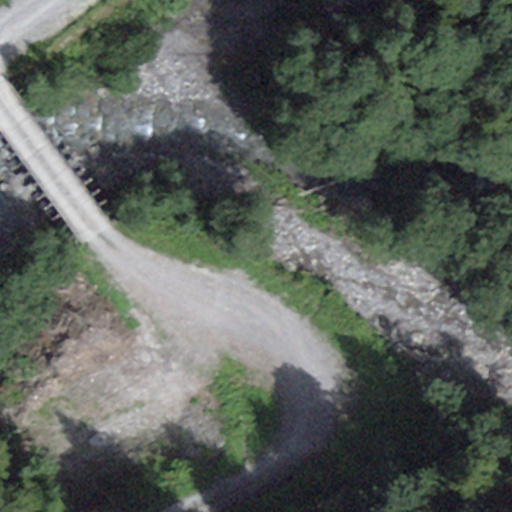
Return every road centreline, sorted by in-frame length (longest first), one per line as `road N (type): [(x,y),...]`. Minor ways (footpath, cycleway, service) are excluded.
road 1 (track): [(180,511),(302,438),(311,411),(306,372),(288,347),(176,291),(100,237)]
road 2 (track): [(0,84),(100,237)]
